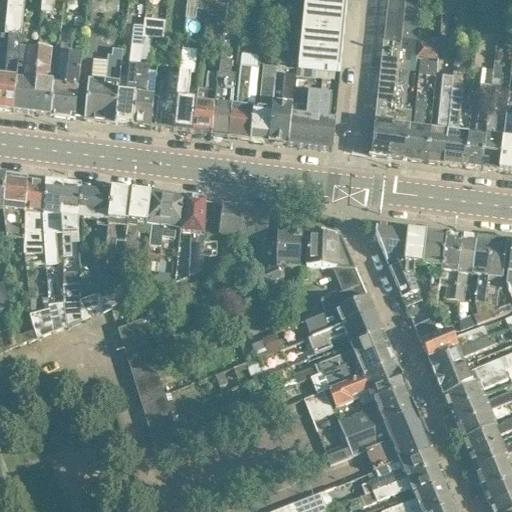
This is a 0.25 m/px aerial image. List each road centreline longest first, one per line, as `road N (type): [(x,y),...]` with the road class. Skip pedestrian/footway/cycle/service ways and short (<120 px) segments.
road 1 (tertiary): [(350,185),(0,143)]
road 2 (residential): [(350,185),(346,217),(473,511)]
road 3 (residential): [(350,185),(369,0)]
road 4 (tertiary): [(511,205),(350,185)]
